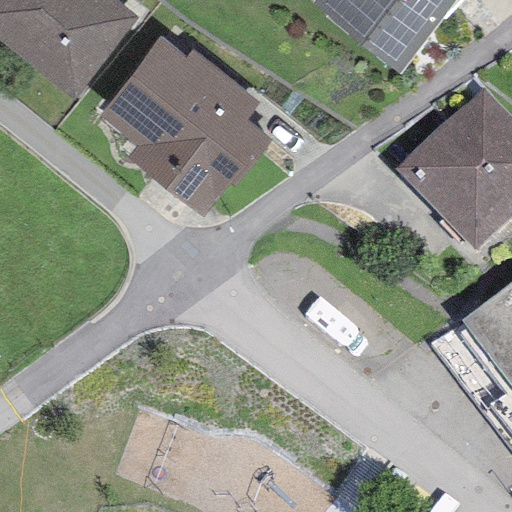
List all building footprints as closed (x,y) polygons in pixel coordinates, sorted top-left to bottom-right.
[(138,9),(126,0),(0,0),(0,25),(75,86),(138,9)] [(327,0),(397,54),(437,4),(439,0),(327,0)] [(439,0),(437,4),(443,9),(452,0),(439,0)] [(184,50),(157,29),(99,102),(136,131),(127,143),(203,203),(228,171),(233,175),(269,129),(246,111),(257,97),(190,43),(184,50)] [(511,120),(483,90),(394,176),(475,259),(511,223),(511,120)] [(511,288),(429,349),(511,454),(511,288)]
